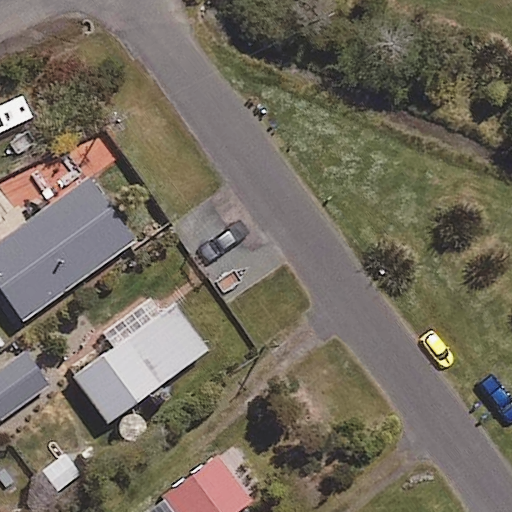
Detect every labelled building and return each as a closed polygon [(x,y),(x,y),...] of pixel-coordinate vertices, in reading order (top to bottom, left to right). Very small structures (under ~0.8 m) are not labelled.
[(128,245),(82,183),(0,243),(0,301),(18,326),(128,245)] [(201,353),(167,307),(68,381),(102,427),(201,353)] [(0,420),(43,390),(19,356),(0,369),(0,420)] [(86,479),(68,454),(36,476),(53,502),(86,479)] [(233,511),(245,503),(212,460),(144,511),(233,511)]
